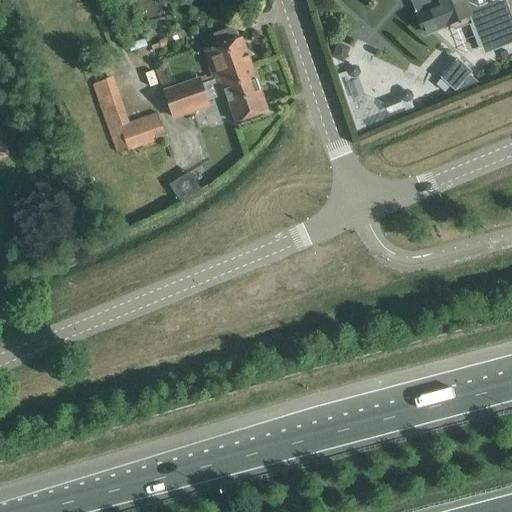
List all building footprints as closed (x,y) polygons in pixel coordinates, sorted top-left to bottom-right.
[(411,0),(425,33),(448,24),(449,28),(455,30),(467,25),(469,20),(467,16),(469,15),(482,48),(510,37),(511,42),(511,17),(505,0),(411,0)] [(329,21),(323,23),(326,35),(333,33),(329,21)] [(214,47),(205,51),(214,77),(215,80),(232,74),(230,68),(239,65),(240,67),(250,63),(241,38),(239,39),(236,31),(230,28),(215,34),(211,39),(214,47)] [(338,44),(331,58),(343,64),(350,49),(338,44)] [(457,59),(440,79),(455,92),(457,90),(459,91),(479,83),(470,75),(472,73),(457,59)] [(199,79),(165,91),(168,99),(174,118),(191,112),(208,106),(207,101),(226,94),(232,111),(236,122),(267,111),(263,100),(250,63),(240,67),(239,65),(230,68),(232,74),(215,80),(201,84),(199,79)] [(113,76),(93,83),(112,136),(118,151),(128,148),(129,151),(167,138),(158,112),(130,122),(113,76)] [(358,78),(348,82),(354,99),(364,95),(358,78)] [(399,98),(384,104),(388,115),(404,108),(399,98)] [(176,183),(184,196),(202,185),(193,172),(176,183)]
